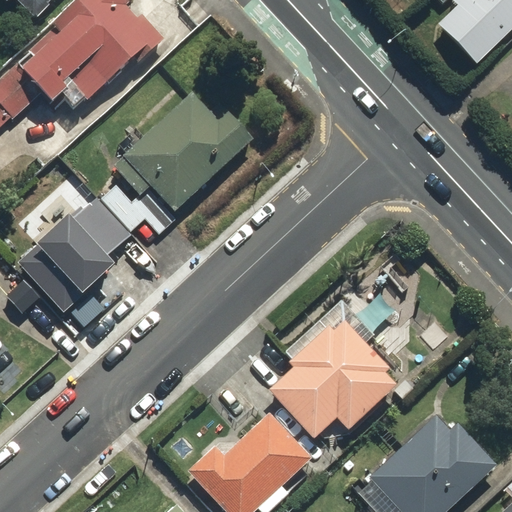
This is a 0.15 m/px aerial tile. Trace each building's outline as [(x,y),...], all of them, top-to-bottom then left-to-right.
[(19,122),(46,96),(59,108),(80,88),(94,104),(168,33),(135,0),(82,0),(0,79),(0,131),(15,118),(19,122)] [(18,0),(36,18),(54,0),(7,0),(12,4),(16,0),(18,0)] [(511,0),(450,0),(445,5),(450,11),(429,32),(467,72),(511,28),(511,0)] [(198,90),(117,169),(146,199),(157,189),(182,214),(260,137),(235,112),(227,119),(198,90)] [(162,236),(172,227),(147,200),(140,207),(120,184),(26,268),(65,312),(118,266),(110,257),(150,221),(162,236)] [(410,387),(416,380),(406,369),(400,374),(379,352),(387,344),(343,298),(286,351),(298,364),(271,390),(319,441),(342,419),(352,430),(394,390),(403,399),(413,390),(410,387)] [(286,487),(316,459),(272,410),(225,452),(217,444),(189,469),(228,511),(257,511),(261,509),(263,511),(271,511),(292,494),(286,487)] [(352,488),(375,511),(452,511),(503,462),(460,418),(452,426),(440,413),(389,463),(383,457),(352,488)] [(511,511),(511,485),(483,511),(511,511)] [(195,511),(183,498),(168,511),(195,511)]
